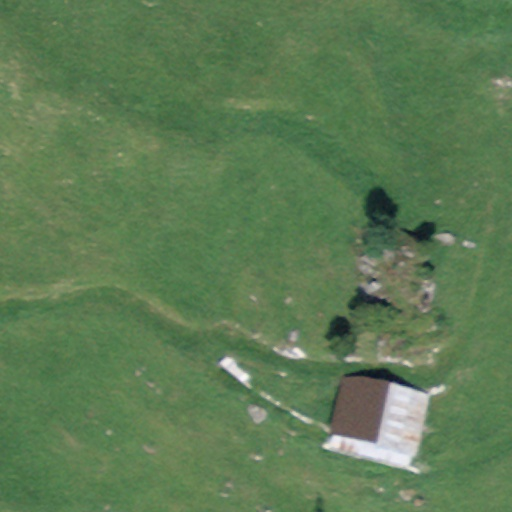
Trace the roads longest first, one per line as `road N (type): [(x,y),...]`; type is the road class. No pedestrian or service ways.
road 1 (track): [(0,311),(96,293),(132,300),(206,347),(238,347),(293,368),(414,379),(448,362),(474,315),(504,192)]
road 2 (track): [(238,347),(231,285),(252,205),(245,122),(297,129),(391,203)]
road 3 (track): [(320,441),(206,347)]
